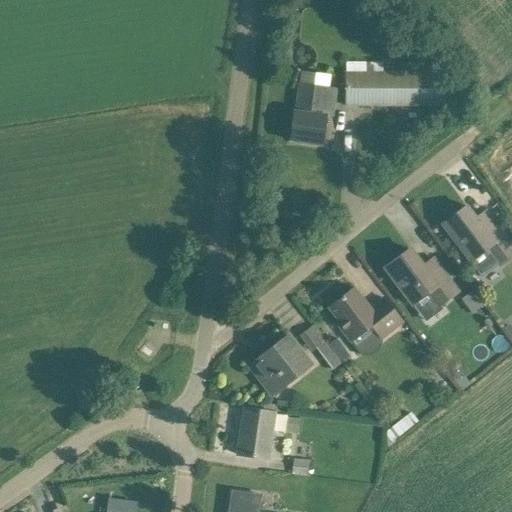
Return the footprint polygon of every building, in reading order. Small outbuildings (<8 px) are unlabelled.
[(401,72),(345,72),(344,105),(445,106),(445,72),(433,72),(433,61),(401,61),(401,72)] [(294,112),(290,141),(320,145),(324,115),(327,88),(299,84),(295,112),(294,112)] [(466,206),(442,225),(454,241),(470,261),(481,277),(499,265),(511,254),(511,242),(499,226),(487,210),(486,211),(476,219),(466,206)] [(458,293),(444,275),(432,258),(422,266),(409,249),(384,268),(412,305),(427,294),(437,308),(458,293)] [(403,323),(395,313),(383,297),(370,308),(354,287),(328,307),(340,323),(337,325),(362,356),(368,356),(372,354),(375,351),(379,347),(382,339),(403,323)] [(311,365),(301,352),(288,336),(249,366),(271,395),(311,365)] [(316,349),(332,370),(342,362),(326,341),(316,349)] [(274,413),(263,411),(243,409),(237,455),(267,459),(274,413)] [(287,417),(285,432),(297,434),(299,419),(287,417)] [(402,419),(388,429),(395,438),(409,428),(402,419)] [(291,474),(309,476),(310,462),(293,460),(291,474)] [(230,503),(228,511),(258,511),(259,508),(260,495),(254,494),(234,491),(232,504),(230,503)]
